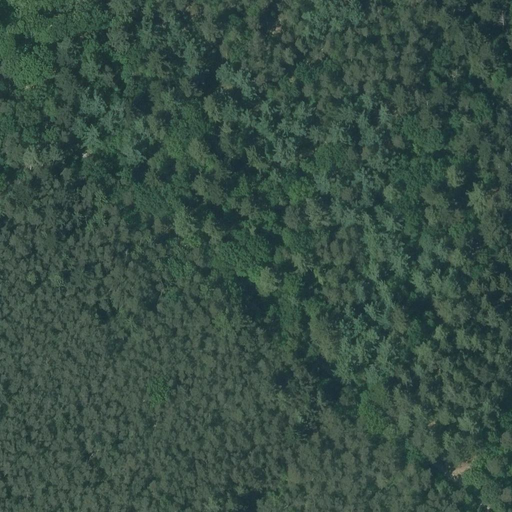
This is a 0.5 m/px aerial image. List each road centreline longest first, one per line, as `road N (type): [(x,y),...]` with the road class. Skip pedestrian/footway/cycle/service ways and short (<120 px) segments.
road 1 (track): [(511,508),(370,382),(0,83)]
road 2 (unknown): [(258,0),(511,213)]
